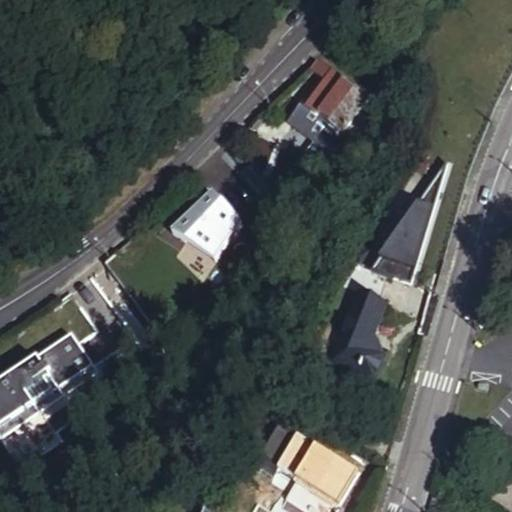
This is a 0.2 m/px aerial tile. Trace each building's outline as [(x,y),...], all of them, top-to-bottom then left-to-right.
[(318,66),(312,72),(320,77),(288,123),(312,140),(325,149),(340,127),(318,112),(325,102),(316,95),(331,75),(318,66)] [(362,98),(331,75),(316,95),(325,102),(318,112),(340,127),(362,98)] [(316,162),(325,149),(312,140),(303,152),(316,162)] [(144,283),(123,256),(111,265),(132,293),(144,283)] [(120,289),(106,270),(96,276),(111,295),(120,289)] [(185,298),(168,276),(95,331),(112,353),(185,298)] [(383,308),(359,298),(333,368),(375,384),(385,356),(369,349),(383,308)] [(77,337),(0,389),(0,433),(4,439),(101,373),(77,337)] [(315,456),(294,443),(269,483),(291,496),(297,486),(339,511),(356,480),(316,455),(315,456)]
